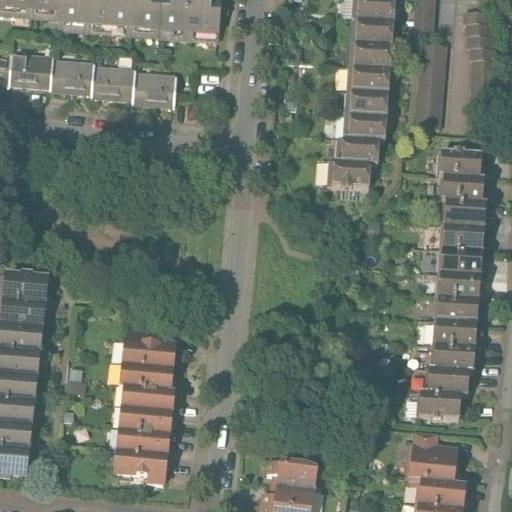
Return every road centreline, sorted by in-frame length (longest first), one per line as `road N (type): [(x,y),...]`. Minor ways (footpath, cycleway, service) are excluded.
road 1 (residential): [(212,511),(242,151)]
road 2 (residential): [(0,121),(242,151)]
road 3 (residential): [(511,308),(501,401),(505,439),(488,511)]
road 4 (residential): [(177,511),(0,489)]
road 5 (residential): [(242,151),(255,0)]
